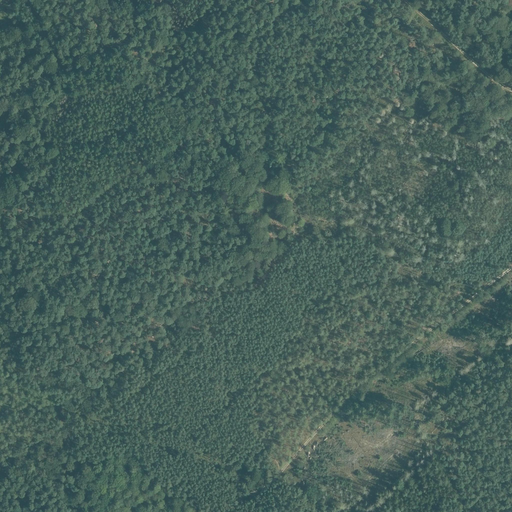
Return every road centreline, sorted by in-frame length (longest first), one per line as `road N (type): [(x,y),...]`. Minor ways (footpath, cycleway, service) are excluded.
road 1 (track): [(280,472),(366,379),(511,267)]
road 2 (track): [(404,0),(511,90)]
